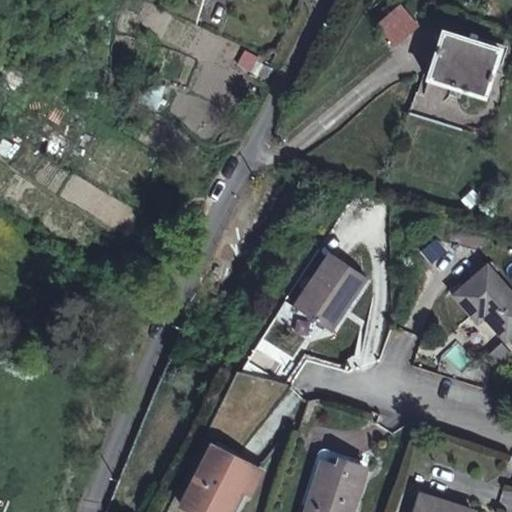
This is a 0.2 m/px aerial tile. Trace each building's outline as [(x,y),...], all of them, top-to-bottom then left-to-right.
[(417,27),(399,4),(376,24),(394,46),(417,27)] [(501,51),(441,33),(427,81),(486,98),(501,51)] [(268,68),(254,61),(250,69),(264,76),(268,68)] [(480,199),(474,191),(463,200),(469,208),(480,199)] [(366,278),(330,253),(289,314),(309,328),(315,331),(320,324),(326,328),(342,305),(346,307),(366,278)] [(511,335),(511,296),(485,266),(454,295),(477,323),(484,317),(505,341),(511,335)] [(130,353),(108,336),(99,349),(120,368),(130,353)] [(254,467),(212,445),(181,506),(192,511),(231,511),(241,492),(254,467)] [(351,511),(365,470),(323,456),(304,511),(351,511)] [(264,473),(254,467),(241,492),(252,498),(264,473)] [(468,511),(419,495),(414,511),(468,511)]
